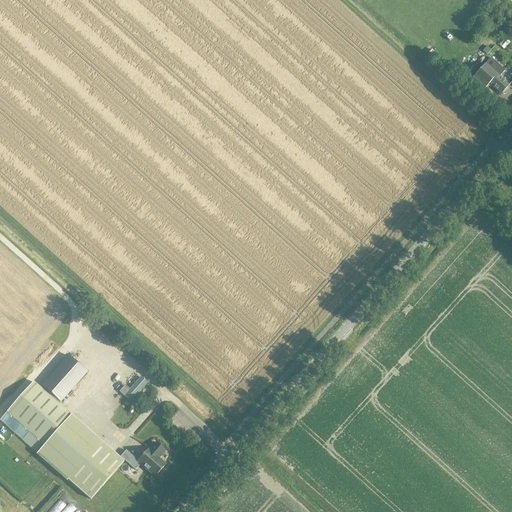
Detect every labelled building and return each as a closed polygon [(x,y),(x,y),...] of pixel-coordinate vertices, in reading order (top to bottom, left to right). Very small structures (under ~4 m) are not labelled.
[(503,49),(510,42),(505,38),(499,45),(503,49)] [(487,54),(491,49),(486,46),(482,51),(487,54)] [(501,94),(508,86),(498,77),(504,71),(491,58),(468,83),(480,94),(489,84),(501,94)] [(40,389),(33,382),(6,412),(44,446),(71,416),(58,405),(87,373),(68,356),(41,386),(42,386),(40,389)] [(130,403),(147,384),(140,378),(130,390),(125,386),(119,393),(130,403)] [(71,416),(44,446),(37,453),(90,500),(117,469),(124,462),(122,461),(120,459),(71,416)] [(121,458),(120,459),(122,461),(123,460),(135,470),(140,464),(155,477),(165,465),(158,459),(165,451),(156,443),(149,451),(148,450),(138,462),(126,451),(120,457),(121,458)] [(73,511),(77,508),(70,502),(67,505),(59,499),(48,511),(73,511)]
